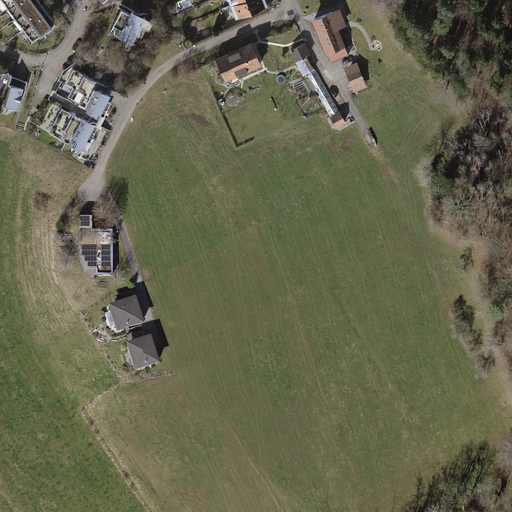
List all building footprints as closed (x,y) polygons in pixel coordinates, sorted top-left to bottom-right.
[(58,25),(39,0),(0,0),(34,43),(58,25)] [(266,6),(263,0),(233,0),(239,15),(266,6)] [(153,19),(134,10),(132,13),(123,9),(111,33),(139,47),(153,19)] [(341,10),(312,21),(326,55),(328,54),(332,62),(349,55),(339,30),(347,26),(341,10)] [(251,43),(219,58),(230,81),(262,67),(251,43)] [(312,54),(306,43),(290,51),(296,62),(312,54)] [(360,64),(345,69),(354,92),(368,86),(360,64)] [(104,115),(116,89),(69,67),(57,93),(104,115)] [(20,110),(28,82),(14,76),(10,71),(5,72),(0,70),(0,100),(5,97),(3,105),(20,110)] [(87,153),(102,124),(52,99),(37,127),(87,153)] [(336,126),(347,121),(341,110),(331,116),(336,126)] [(114,277),(113,233),(95,233),(94,218),(80,219),(79,232),(77,240),(80,259),(88,278),(114,277)] [(138,299),(110,308),(118,334),(146,325),(138,299)] [(103,314),(105,328),(114,327),(112,313),(103,314)] [(151,339),(125,347),(133,375),(159,367),(151,339)]
